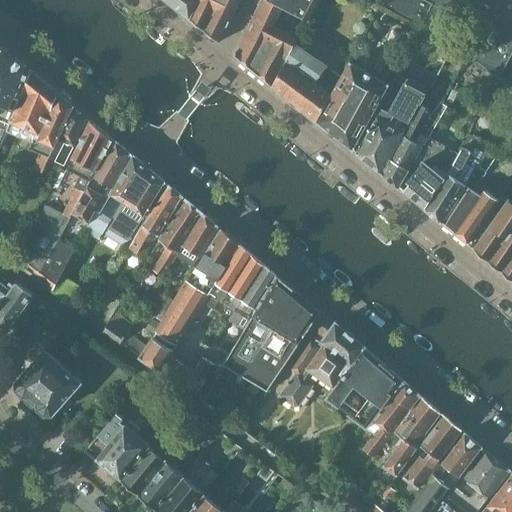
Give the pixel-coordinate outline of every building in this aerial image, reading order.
[(165,0),(219,43),(240,0),(165,0)] [(273,87),(297,43),(299,40),(282,31),(292,12),(270,0),(262,0),(254,18),(246,35),(235,56),(273,87)] [(270,0),(292,12),(309,21),(319,0),(270,0)] [(374,0),(423,23),(434,5),(424,0),(374,0)] [(424,0),(434,5),(442,9),(443,5),(445,0),(424,0)] [(445,0),(443,5),(462,14),(468,0),(445,0)] [(473,0),(465,20),(469,21),(463,34),(477,41),(480,43),(501,0),(473,0)] [(511,0),(502,0),(480,43),(477,41),(468,57),(499,80),(511,53),(511,0)] [(426,38),(442,9),(434,5),(423,23),(410,48),(418,52),(425,38),(426,38)] [(273,87),(317,122),(343,75),(297,43),(273,87)] [(0,46),(0,147),(10,122),(32,72),(0,46)] [(343,75),(317,122),(353,150),(391,82),(352,59),(343,75)] [(72,105),(32,72),(10,122),(40,135),(33,152),(43,157),(41,161),(46,163),(57,139),(72,105)] [(357,154),(382,174),(421,105),(429,90),(409,79),(404,84),(389,113),(383,108),(357,154)] [(453,90),(445,104),(451,107),(458,93),(453,90)] [(435,113),(421,105),(382,174),(399,188),(432,135),(447,107),(441,103),(435,113)] [(88,119),(72,105),(57,139),(65,142),(56,162),(65,166),(69,158),(88,119)] [(114,140),(91,121),(73,160),(69,158),(61,176),(59,175),(48,198),(39,227),(39,230),(19,266),(37,279),(114,140)] [(442,222),(466,185),(474,172),(487,153),(476,147),(479,140),(469,135),(462,147),(458,155),(449,172),(445,178),(425,207),(424,208),(442,222)] [(133,156),(114,140),(37,279),(53,292),(85,232),(96,210),(99,212),(133,156)] [(424,208),(425,207),(445,178),(449,172),(458,155),(447,149),(432,141),(423,155),(423,156),(426,158),(418,169),(407,182),(410,185),(404,192),(424,208)] [(488,154),(479,167),(486,172),(495,159),(488,154)] [(150,170),(133,156),(99,212),(96,210),(85,232),(98,240),(99,239),(103,234),(107,227),(129,240),(148,210),(149,211),(166,183),(150,170)] [(486,174),(478,168),(475,173),(474,172),(466,185),(442,222),(455,233),(481,196),(474,191),(483,176),(484,177),(486,174)] [(145,222),(130,247),(140,253),(151,232),(159,237),(176,209),(176,210),(179,207),(177,206),(183,198),(169,186),(145,222)] [(469,244),(499,201),(484,191),(481,196),(455,233),(469,244)] [(186,201),(172,222),(162,235),(159,241),(167,248),(152,271),(163,278),(176,257),(202,214),(186,201)] [(511,202),(509,201),(475,249),(511,278),(511,202)] [(202,214),(176,257),(179,260),(193,269),(200,257),(219,227),(202,214)] [(241,246),(221,229),(175,302),(161,323),(155,331),(157,333),(140,357),(195,396),(215,365),(203,357),(195,368),(174,356),(207,303),(241,246)] [(265,265),(241,246),(207,303),(216,309),(215,310),(229,319),(235,311),(265,265)] [(235,311),(251,321),(262,303),(260,302),(277,275),(265,265),(235,311)] [(34,295),(0,270),(0,324),(3,327),(11,326),(34,295)] [(262,303),(251,321),(223,366),(268,391),(307,334),(322,313),(277,275),(260,302),(262,303)] [(110,302),(100,296),(87,316),(106,329),(122,302),(114,297),(110,302)] [(69,326),(52,311),(37,327),(54,342),(69,326)] [(161,323),(147,312),(136,330),(134,328),(121,343),(140,357),(157,333),(155,331),(161,323)] [(129,323),(118,313),(105,331),(106,335),(111,339),(115,339),(121,344),(121,343),(134,328),(134,326),(136,323),(132,320),(129,323)] [(335,324),(322,313),(307,334),(310,335),(282,375),(291,381),(279,396),(295,408),(299,408),(315,385),(314,383),(311,381),(314,376),(333,389),(364,348),(365,348),(335,324)] [(240,338),(234,335),(227,347),(233,350),(240,338)] [(421,397),(364,348),(333,389),(325,399),(360,426),(366,431),(367,430),(374,435),(363,449),(374,458),(395,432),(421,397)] [(82,382),(64,366),(46,350),(17,383),(18,390),(25,397),(32,396),(35,399),(39,402),(39,409),(46,416),(53,415),(58,410),(64,416),(80,397),(74,391),(82,382)] [(441,414),(421,397),(395,432),(404,439),(383,467),(397,477),(418,449),(417,448),(441,414)] [(122,480),(149,444),(125,423),(126,421),(117,414),(86,451),(97,460),(98,460),(109,469),(109,475),(115,480),(122,480)] [(462,431),(444,417),(422,447),(428,450),(406,481),(421,491),(426,483),(432,472),(462,431)] [(160,453),(149,444),(122,480),(139,495),(183,441),(176,434),(160,453)] [(482,448),(465,434),(442,465),(453,473),(444,484),(451,490),(482,448)] [(183,441),(139,495),(157,511),(186,475),(176,467),(192,448),(183,441)] [(510,471),(485,451),(463,480),(489,498),(510,471)] [(186,475),(157,511),(158,511),(190,511),(206,492),(199,486),(202,483),(198,480),(201,477),(202,478),(213,466),(202,457),(188,473),(186,475)] [(272,470),(264,480),(271,485),(279,475),(272,470)] [(340,504),(349,493),(356,484),(340,473),(326,493),(340,503),(340,504)] [(511,511),(511,474),(482,511),(492,511),(493,511),(511,511)] [(467,511),(447,496),(451,490),(444,484),(434,475),(428,483),(426,483),(421,491),(408,509),(406,508),(402,511),(467,511)] [(206,492),(190,511),(226,511),(230,508),(251,483),(245,478),(240,483),(243,486),(239,491),(233,486),(221,500),(216,496),(213,499),(206,492)] [(395,492),(388,486),(381,497),(388,502),(395,492)] [(350,511),(368,511),(371,509),(349,493),(340,504),(342,506),(350,511)] [(400,511),(388,502),(381,497),(371,509),(368,511),(400,511)]
